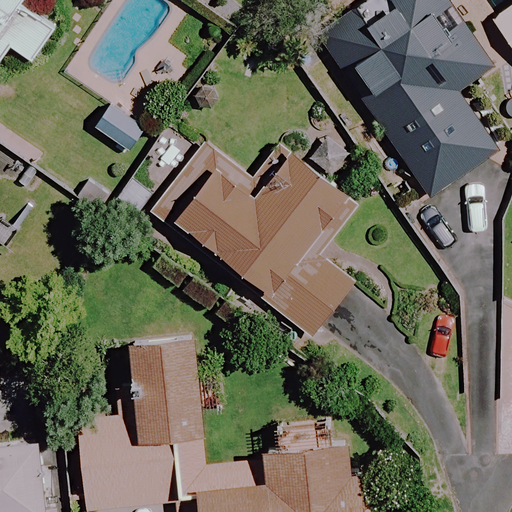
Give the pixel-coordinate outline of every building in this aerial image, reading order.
[(0,0),(0,64),(16,44),(36,59),(63,25),(31,0),(0,0)] [(497,65),(451,0),(374,0),(321,38),(433,196),(502,148),(461,90),(497,65)] [(147,128),(112,105),(97,128),(132,151),(147,128)] [(319,250),(350,211),(279,154),(259,178),(208,137),(151,208),(311,335),(356,280),(319,250)] [(371,511),(369,469),(356,470),(354,442),(332,444),(329,418),(282,424),(284,447),(260,450),(261,456),(213,462),(206,402),(221,400),(218,371),(202,372),(198,335),(131,343),(139,414),(81,421),(91,510),(168,500),(179,499),(180,511),(371,511)] [(52,511),(44,439),(0,444),(0,511),(52,511)]
